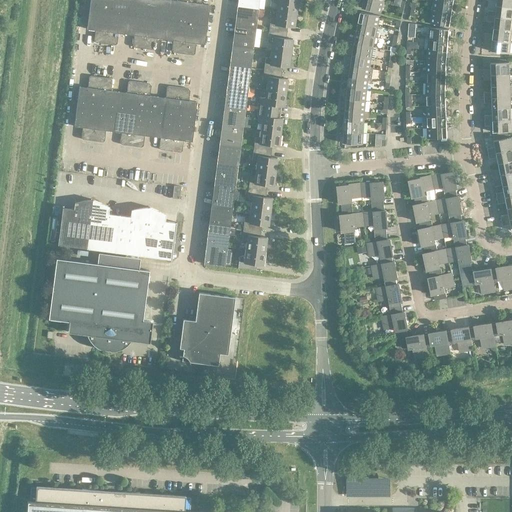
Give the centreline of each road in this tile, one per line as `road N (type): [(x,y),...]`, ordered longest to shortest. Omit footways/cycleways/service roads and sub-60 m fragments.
road 1 (secondary): [(317,419),(0,392)]
road 2 (secondary): [(0,417),(317,438)]
road 3 (residential): [(511,304),(431,317),(418,310),(391,163)]
road 4 (unclassified): [(318,293),(182,276),(195,170)]
road 5 (secondary): [(330,438),(511,419)]
road 6 (secondary): [(511,407),(331,419)]
road 7 (tertiary): [(314,170),(318,73),(336,0)]
road 8 (residential): [(466,155),(472,0)]
road 9 (unclassified): [(209,72),(75,59)]
road 10 (unclassified): [(195,170),(62,158)]
road 11 (tertiary): [(318,293),(314,170)]
